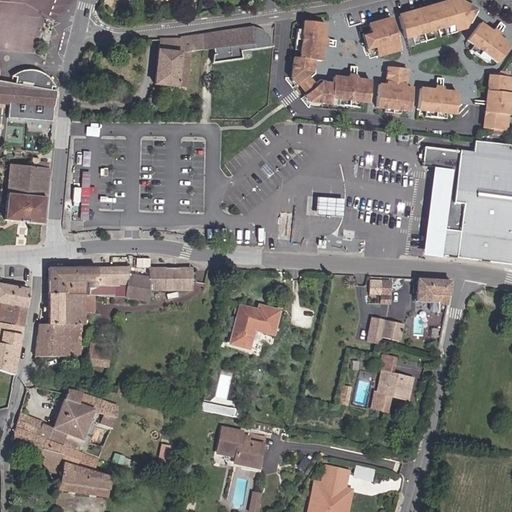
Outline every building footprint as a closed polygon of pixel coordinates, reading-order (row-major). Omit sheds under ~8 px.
[(469,16),(474,19),(479,10),(458,0),(456,0),(453,5),(449,6),(447,2),(398,16),(404,37),(410,35),(413,45),(434,39),(432,29),(443,26),(446,36),(454,34),(454,31),(462,29),(466,22),(469,16)] [(392,18),(370,24),(372,31),(365,33),(371,50),(377,48),(379,56),(401,49),(392,18)] [(295,78),(300,84),(309,77),(314,73),(314,66),(315,60),(322,60),(324,47),(324,40),(325,25),(306,23),(305,29),(300,29),(298,50),(303,50),(303,58),(297,58),(295,77),(295,78)] [(500,38),(494,33),(480,24),(469,42),(476,47),(473,52),(488,63),(492,57),(500,62),(511,45),(500,38)] [(240,56),(239,49),(272,45),(266,32),(261,28),(252,26),(209,31),(198,33),(200,49),(215,47),(216,54),(214,54),(214,60),(240,56)] [(190,34),(192,50),(200,49),(198,33),(190,34)] [(154,85),(176,87),(182,50),(192,50),(190,34),(159,38),(154,85)] [(189,89),(192,50),(182,50),(176,87),(189,89)] [(378,107),(413,110),(414,87),(409,87),(411,68),(388,66),(386,85),(380,84),(378,107)] [(7,105),(6,117),(51,121),(56,91),(49,90),(50,87),(53,87),(52,84),(49,80),(46,77),(43,74),(38,72),(32,70),(27,69),(22,70),(16,72),(10,76),(15,76),(14,84),(11,83),(7,105)] [(487,133),(487,135),(497,136),(498,131),(502,131),(504,116),(507,116),(509,96),(506,96),(507,82),(503,82),(504,75),(494,74),(494,77),(485,76),(483,94),(485,94),(483,113),(480,113),(478,130),(488,130),(487,133)] [(321,83),(317,86),(309,94),(313,100),(314,100),(332,102),(332,98),(341,99),(341,104),(361,105),(361,101),(370,102),(371,80),(355,78),(348,78),(335,76),(334,84),(328,84),(321,83)] [(309,77),(300,84),(309,94),(317,86),(315,84),(311,79),(309,77)] [(11,83),(0,81),(0,103),(7,105),(11,83)] [(443,90),(436,89),(420,88),(418,109),(427,109),(427,114),(447,116),(447,111),(456,112),(457,91),(443,90)] [(511,145),(477,141),(475,152),(425,147),(423,165),(433,166),(422,256),(460,257),(511,261),(511,145)] [(21,221),(41,224),(48,164),(36,163),(37,159),(29,159),(28,169),(9,167),(3,220),(21,221)] [(308,214),(342,216),(343,200),(309,198),(308,214)] [(123,277),(124,269),(46,269),(47,294),(71,296),(71,289),(67,288),(67,283),(115,283),(115,289),(91,289),(90,296),(121,298),(123,277)] [(125,298),(121,298),(121,300),(139,303),(141,291),(183,292),(184,270),(142,269),(142,279),(127,277),(125,298)] [(370,294),(378,296),(380,279),(364,278),(362,287),(370,288),(370,294)] [(388,280),(380,279),(378,296),(377,302),(386,303),(388,280)] [(448,283),(416,280),(415,301),(449,303),(448,283)] [(28,290),(0,283),(0,301),(4,303),(1,315),(0,315),(0,330),(21,336),(21,334),(28,290)] [(71,313),(71,296),(47,294),(47,323),(38,323),(34,356),(69,356),(70,343),(71,313)] [(232,306),(223,346),(252,352),(256,331),(271,333),(276,310),(255,306),(254,311),(232,306)] [(397,340),(401,323),(382,319),(379,336),(397,340)] [(376,322),(372,321),(371,325),(369,330),(379,332),(381,323),(376,322)] [(101,352),(81,350),(80,367),(100,368),(101,352)] [(388,368),(391,355),(383,353),(380,367),(388,368)] [(368,406),(383,409),(388,391),(406,396),(411,377),(380,369),(375,390),(376,390),(374,396),(371,396),(368,406)] [(347,385),(339,384),(335,399),(342,401),(347,385)] [(77,451),(93,410),(101,415),(114,419),(116,408),(81,392),(66,390),(65,394),(63,399),(52,427),(41,422),(37,434),(62,445),(77,451)] [(19,414),(16,426),(37,434),(41,422),(19,414)] [(109,430),(114,419),(101,415),(97,425),(109,430)] [(62,445),(37,434),(16,426),(10,443),(40,454),(38,459),(46,463),(44,470),(61,473),(60,482),(109,488),(109,476),(95,470),(96,463),(101,464),(102,459),(97,458),(77,451),(62,445)] [(254,443),(255,438),(255,435),(236,431),(233,456),(253,460),(251,467),(274,472),(280,448),(264,445),(254,443)] [(120,463),(122,456),(113,453),(111,461),(120,463)] [(35,468),(44,470),(46,463),(38,459),(35,468)] [(373,479),(375,468),(356,465),(354,476),(373,479)] [(349,472),(328,466),(325,474),(347,480),(349,472)] [(347,480),(325,474),(323,483),(344,489),(347,480)] [(309,504),(314,506),(312,511),(345,511),(351,490),(344,489),(323,483),(316,481),(309,504)] [(109,495),(109,488),(60,482),(61,490),(86,493),(86,497),(100,497),(100,494),(109,495)] [(253,511),(258,511),(263,493),(252,491),(248,511),(253,511)]
